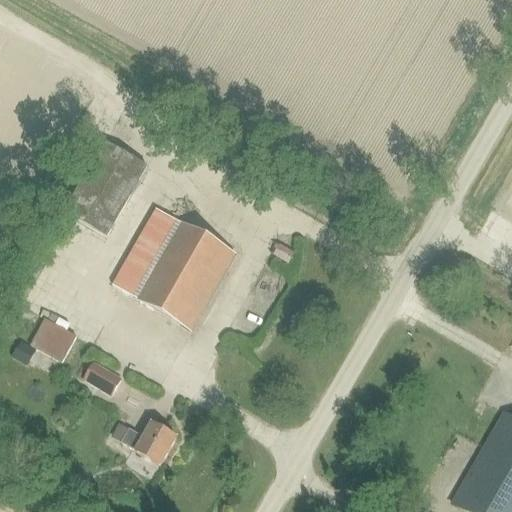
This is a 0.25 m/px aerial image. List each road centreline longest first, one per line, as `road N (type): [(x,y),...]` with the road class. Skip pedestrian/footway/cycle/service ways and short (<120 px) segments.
road 1 (unclassified): [(266,511),(511,92)]
road 2 (unknown): [(506,361),(443,471),(441,511)]
road 3 (unknown): [(390,299),(506,361)]
